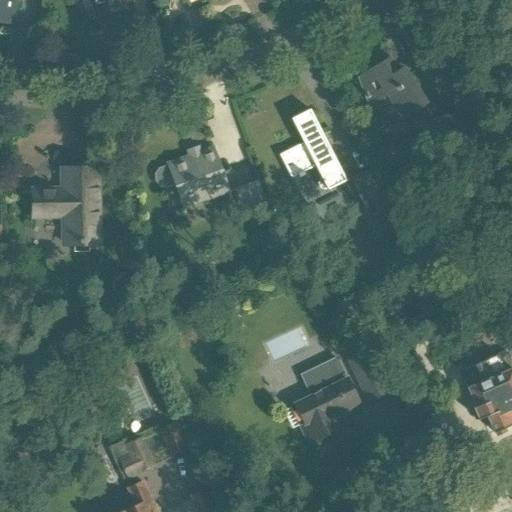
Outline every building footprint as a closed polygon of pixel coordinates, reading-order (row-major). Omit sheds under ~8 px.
[(0,0),(0,22),(13,24),(15,0),(0,0)] [(82,0),(85,8),(90,12),(127,2),(126,0),(82,0)] [(417,126),(421,130),(437,120),(404,69),(396,74),(390,59),(359,79),(372,113),(385,104),(388,109),(385,111),(390,118),(405,134),(417,126)] [(440,118),(460,148),(481,134),(461,104),(440,118)] [(298,175),(299,177),(304,175),(303,173),(315,166),(321,178),(320,179),(319,180),(318,181),(318,183),(318,185),(319,187),(319,188),(321,189),(322,190),(324,190),(325,190),(327,189),(327,190),(346,181),(309,110),(291,119),(303,143),(279,155),(291,179),(298,175)] [(156,170),(154,173),(154,182),(159,187),(166,189),(175,186),(183,208),(228,192),(226,186),(213,147),(175,160),(167,163),(168,165),(163,167),(157,168),(156,170)] [(98,244),(96,169),(62,170),(63,190),(33,190),(33,217),(63,217),(64,245),(98,244)] [(371,169),(351,179),(368,213),(370,216),(390,207),(389,204),(371,169)] [(234,189),(245,219),(272,209),(261,179),(234,189)] [(506,247),(511,244),(511,201),(497,208),(500,216),(494,219),(500,234),(506,247)] [(406,242),(386,252),(394,269),(414,259),(406,242)] [(334,310),(349,340),(364,333),(349,303),(334,310)] [(368,348),(345,359),(368,404),(391,393),(368,348)] [(509,420),(511,418),(511,372),(511,370),(511,366),(511,364),(505,350),(463,369),(466,376),(462,378),(473,404),(470,406),(476,421),(480,419),(486,434),(492,431),(493,434),(502,430),(501,427),(510,423),(509,420)] [(52,362),(58,376),(82,365),(77,352),(52,362)] [(339,429),(334,419),(361,406),(338,358),(300,375),(310,397),(285,409),(293,428),(302,424),(310,442),(339,429)] [(185,451),(173,424),(161,429),(174,456),(185,451)] [(128,478),(155,466),(142,436),(123,445),(128,456),(121,459),(128,478)] [(156,511),(142,481),(128,487),(136,504),(119,511),(156,511)] [(214,511),(204,489),(190,495),(197,511),(214,511)]
